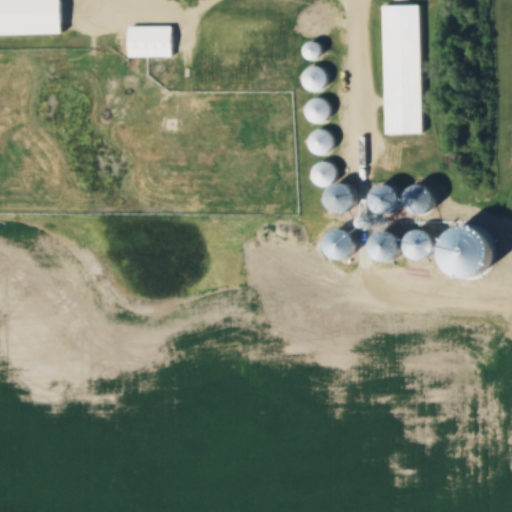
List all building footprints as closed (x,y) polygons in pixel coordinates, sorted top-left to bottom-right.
[(0,0),(0,36),(67,36),(66,0),(0,0)] [(384,7),(385,136),(426,136),(424,7),(384,7)] [(131,28),(131,58),(175,58),(175,28),(131,28)] [(283,33),(204,34),(204,58),(283,58),(283,33)] [(203,73),(203,91),(238,91),(238,73),(203,73)] [(314,136),(315,156),(328,155),(327,135),(314,136)] [(418,213),(435,210),(429,185),(412,189),(418,213)] [(355,187),(338,186),(335,211),(353,213),(355,187)] [(401,205),(389,187),(374,196),(385,214),(401,205)]
